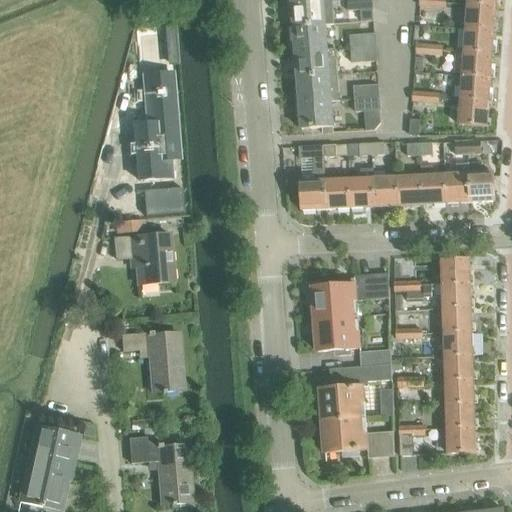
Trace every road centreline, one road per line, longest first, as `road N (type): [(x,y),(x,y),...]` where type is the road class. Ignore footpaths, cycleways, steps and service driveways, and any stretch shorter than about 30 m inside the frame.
road 1 (secondary): [(288,507),(267,249)]
road 2 (secondary): [(267,249),(248,0)]
road 3 (residential): [(267,249),(511,239)]
road 4 (residential): [(288,507),(511,476)]
road 5 (residential): [(110,511),(95,377)]
